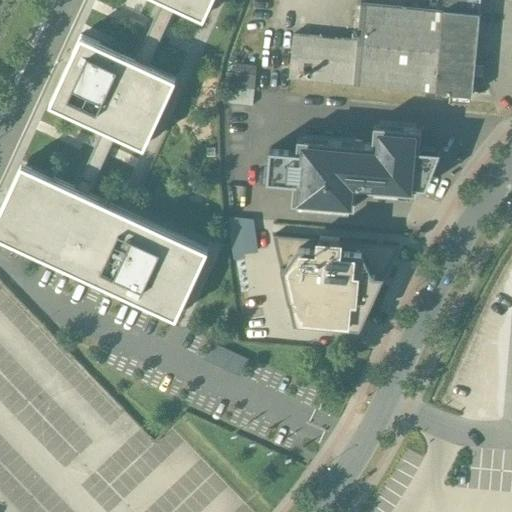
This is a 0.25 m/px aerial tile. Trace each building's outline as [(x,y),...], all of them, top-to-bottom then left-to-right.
[(169,0),(153,0),(144,22),(134,42),(147,49),(157,28),(169,0)] [(480,0),(444,0),(436,91),(472,95),(480,0)] [(443,11),(361,3),(357,40),(353,83),(436,91),(443,11)] [(66,51),(50,85),(105,110),(116,116),(144,129),(175,62),(147,49),(134,42),(81,18),(66,51)] [(357,40),(293,34),(289,77),(353,83),(357,40)] [(256,75),(228,72),(227,87),(254,90),(256,75)] [(254,90),(227,87),(225,102),(253,105),(254,90)] [(116,116),(105,110),(85,153),(77,169),(88,174),(96,158),(116,116)] [(271,149),(269,181),(295,183),(293,201),(355,206),(357,181),(371,182),(370,190),(418,193),(418,187),(427,187),(440,152),(421,150),(422,128),(375,124),(374,144),(298,138),(298,151),(271,149)] [(7,177),(0,191),(0,216),(109,267),(178,299),(210,231),(117,188),(88,174),(77,169),(22,144),(7,177)] [(251,222),(231,220),(230,232),(250,233),(251,222)] [(338,247),(294,244),(290,289),(292,290),(291,298),(289,298),(287,324),(331,328),(332,316),(340,317),(341,310),(333,309),(335,286),(338,247)] [(242,374),(249,357),(213,342),(206,359),(242,374)]
